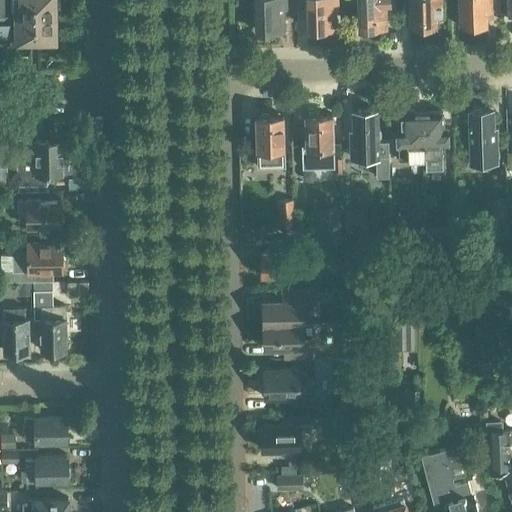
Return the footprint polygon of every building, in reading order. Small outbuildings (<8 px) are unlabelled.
[(0,0),(0,18),(16,18),(56,18),(56,9),(60,9),(59,0),(0,0)] [(255,0),(256,32),(258,32),(262,35),(270,35),(273,31),(275,31),(275,30),(285,30),(285,8),(288,7),(287,0),(255,0)] [(307,0),(308,30),(310,30),(313,33),(322,33),(324,30),(327,30),(327,29),(337,28),(336,6),(339,6),(339,0),(307,0)] [(358,0),(359,29),(362,29),(365,32),(373,32),(376,28),(378,28),(378,27),(388,27),(387,5),(390,4),(390,1),(390,0),(358,0)] [(409,0),(410,27),(413,27),(415,30),(422,30),(425,27),(437,27),(437,17),(443,17),(442,0),(409,0)] [(459,0),(460,26),(463,26),(466,28),(472,28),(474,25),(488,25),(487,16),(493,16),(492,12),(492,0),(459,0)] [(56,18),(16,18),(17,44),(39,44),(39,47),(55,47),(55,43),(57,43),(56,18)] [(0,49),(10,49),(10,26),(0,25),(0,49)] [(498,165),(498,142),(497,128),(495,129),(494,110),(483,110),(480,108),(474,108),(472,111),(469,111),(470,143),(471,143),(471,154),(472,165),(498,165)] [(425,160),(423,113),(416,113),(413,110),(407,110),(405,113),(402,113),(403,130),(398,130),(398,147),(399,147),(399,161),(425,160)] [(391,144),(379,143),(379,139),(382,137),(381,132),(379,129),(378,111),(353,112),(354,131),(350,131),(351,144),(355,144),(356,158),(379,157),(379,180),(390,180),(391,144)] [(443,112),(423,113),(425,160),(443,160),(442,145),(449,145),(448,137),(448,128),(444,129),(443,112)] [(335,165),(334,148),(333,115),(320,116),(320,113),(309,113),(309,116),(306,116),(307,166),(335,165)] [(286,168),(285,149),(284,124),(283,117),(270,117),(268,115),(262,115),(260,118),(257,118),(257,140),(258,150),(259,168),(286,168)] [(48,142),(37,142),(37,154),(17,155),(18,192),(47,192),(47,184),(47,175),(63,175),(62,142),(59,142),(56,139),(51,139),(48,142)] [(488,198),(489,227),(510,226),(509,197),(488,198)] [(24,201),(18,202),(18,213),(28,213),(28,228),(61,227),(61,224),(64,222),(64,216),(61,214),(61,202),(40,203),(40,200),(27,201),(24,201)] [(280,226),(295,226),(295,200),(280,200),(280,226)] [(342,234),(341,208),(316,209),(317,235),(342,234)] [(363,210),(345,211),(346,234),(364,233),(363,210)] [(340,238),(341,255),(360,255),(359,238),(340,238)] [(19,249),(19,256),(13,256),(13,271),(2,272),(2,282),(36,281),(36,271),(55,271),(62,271),(61,267),(64,265),(64,261),(64,259),(61,257),(61,245),(42,246),(41,246),(41,243),(28,244),(19,245),(19,249)] [(263,263),(260,263),(261,274),(263,274),(263,277),(303,276),(306,272),(306,265),(303,263),(303,252),(295,253),(295,249),(281,249),(281,252),(263,252),(263,263)] [(34,282),(34,290),(53,290),(53,281),(34,282)] [(54,305),(53,290),(34,290),(35,319),(41,319),(42,351),(53,350),(54,352),(62,352),(64,350),(67,350),(65,318),(64,318),(63,305),(54,305)] [(264,302),(264,325),(304,325),(304,312),(315,312),(315,290),(290,291),(290,302),(264,302)] [(3,309),(3,320),(4,352),(6,352),(9,354),(15,354),(17,351),(30,351),(29,320),(25,320),(24,309),(3,309)] [(304,337),(304,325),(264,325),(265,349),(291,348),(291,359),(316,359),(316,337),(304,337)] [(399,333),(400,350),(416,350),(416,333),(399,333)] [(480,363),(481,378),(494,377),(493,362),(480,363)] [(318,381),(307,381),(307,370),(300,371),(300,368),(265,369),(265,399),(319,398),(318,381)] [(454,394),(474,392),(473,372),(453,373),(454,394)] [(363,396),(342,398),(342,412),(364,411),(363,396)] [(35,443),(67,443),(66,430),(69,428),(69,422),(66,420),(66,417),(34,417),(34,418),(24,418),(25,440),(35,439),(35,443)] [(300,450),(312,450),(311,425),(300,426),(300,425),(263,426),(264,451),(282,451),(285,455),(297,455),(300,450)] [(485,429),(472,430),(473,463),(485,463),(485,445),(486,445),(485,429)] [(511,430),(488,431),(490,474),(503,470),(504,470),(511,496),(511,430)] [(16,434),(1,435),(2,449),(16,448),(16,434)] [(434,502),(438,507),(439,511),(478,511),(473,493),(471,493),(468,481),(462,483),(462,482),(450,486),(448,479),(453,477),(445,449),(421,456),(434,502)] [(2,463),(19,463),(18,450),(2,450),(2,463)] [(36,482),(68,482),(68,479),(70,477),(70,471),(67,468),(67,456),(36,456),(36,460),(25,460),(26,482),(36,482)] [(353,490),(366,490),(367,472),(353,473),(353,490)] [(369,473),(369,472),(367,472),(366,490),(366,497),(380,498),(380,473),(369,473)] [(278,488),(303,487),(302,474),(277,475),(278,488)] [(387,492),(390,503),(372,508),(373,511),(406,511),(405,505),(413,503),(415,499),(411,485),(407,483),(389,488),(387,492)] [(0,492),(0,506),(9,506),(8,492),(0,492)] [(68,499),(23,499),(23,511),(69,511),(68,511),(68,499)]
